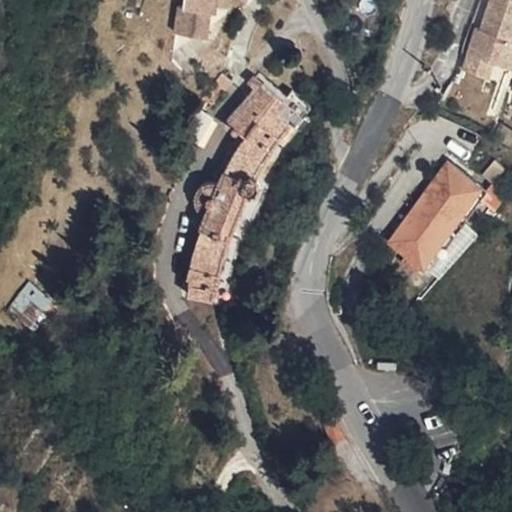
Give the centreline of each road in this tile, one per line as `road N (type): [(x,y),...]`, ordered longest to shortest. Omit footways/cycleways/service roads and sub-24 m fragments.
road 1 (unknown): [(309,0),(224,102),(186,179),(171,244),(186,309),(299,511)]
road 2 (secondary): [(415,511),(315,314),(317,246),(354,168)]
road 3 (residential): [(354,168),(337,156),(329,63),(309,0)]
road 4 (secondary): [(354,168),(418,0)]
